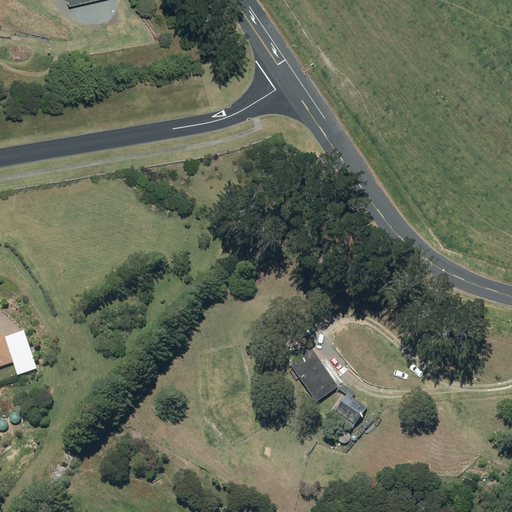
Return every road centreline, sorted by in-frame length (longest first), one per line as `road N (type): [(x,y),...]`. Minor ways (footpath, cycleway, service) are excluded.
road 1 (tertiary): [(511,296),(433,264),(399,237),(288,81)]
road 2 (residential): [(0,157),(219,120),(288,81)]
